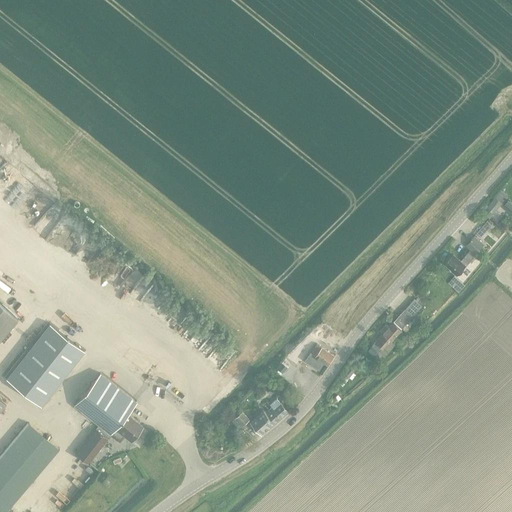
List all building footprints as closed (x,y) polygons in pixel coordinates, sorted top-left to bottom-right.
[(483,212),(490,218),(502,203),(495,197),(483,212)] [(465,265),(470,260),(472,262),(475,259),(472,257),(475,254),(476,254),(484,244),(474,235),(466,245),(470,249),(460,261),(453,255),(446,263),(452,268),(451,270),(456,274),(464,265),(465,265)] [(454,285),(459,290),(462,293),(467,287),(459,280),(454,285)] [(0,340),(18,320),(0,304),(0,340)] [(383,333),(378,339),(373,344),(381,352),(384,349),(382,347),(390,338),(391,340),(412,316),(404,309),(398,316),(383,332),(383,333)] [(50,323),(6,378),(41,405),(85,350),(50,323)] [(311,352),(305,360),(319,370),(325,362),(328,364),(334,356),(317,343),(311,352)] [(296,355),(291,361),(296,365),(301,358),(296,355)] [(287,360),(276,371),(281,375),(291,364),(287,360)] [(100,373),(74,405),(99,425),(96,428),(108,437),(110,434),(120,442),(125,436),(131,440),(143,426),(127,413),(136,401),(100,373)] [(0,410),(6,404),(9,400),(0,392),(0,410)] [(330,401),(333,405),(336,408),(341,403),(339,401),(341,399),(338,395),(330,401)] [(264,410),(251,421),(262,434),(277,421),(289,411),(281,402),(277,398),(271,404),(273,406),(266,412),(264,410)] [(234,416),(242,426),(251,418),(242,409),(234,416)] [(0,511),(5,511),(59,448),(28,422),(0,456),(0,511)] [(108,437),(96,428),(76,454),(88,463),(108,437)]
